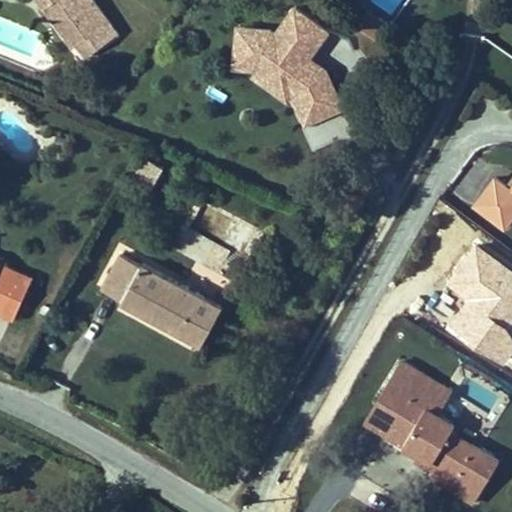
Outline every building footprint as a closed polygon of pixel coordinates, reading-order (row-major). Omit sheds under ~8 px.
[(45,7),(41,0),(29,0),(37,11),(45,7)] [(37,11),(64,54),(103,28),(85,0),(41,0),(45,7),(37,11)] [(373,36),(385,20),(367,7),(355,23),(373,36)] [(153,180),(161,165),(145,155),(136,171),(153,180)] [(511,177),(508,182),(492,171),(469,205),(506,230),(511,221),(511,177)] [(194,256),(206,240),(189,228),(177,244),(194,256)] [(138,272),(117,260),(98,295),(119,306),(118,308),(197,351),(219,312),(140,269),(138,272)] [(0,313),(12,320),(33,278),(0,261),(0,313)] [(422,372),(401,360),(366,419),(386,432),(422,372)] [(386,432),(431,460),(436,452),(486,482),(499,460),(450,429),(455,422),(438,412),(422,403),(436,381),(422,372),(386,432)] [(452,390),(436,381),(422,403),(438,412),(452,390)] [(480,490),(486,482),(436,452),(431,460),(447,470),(480,490)]
